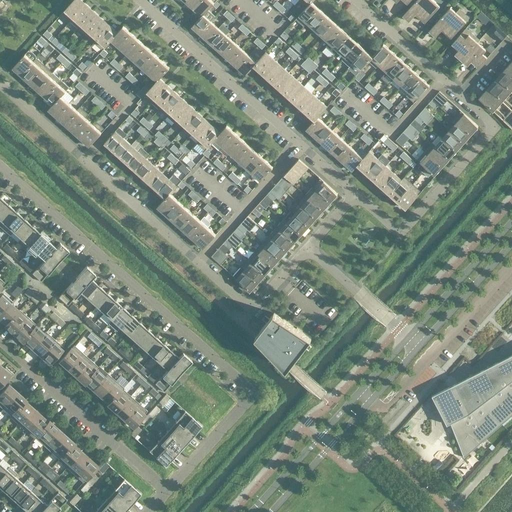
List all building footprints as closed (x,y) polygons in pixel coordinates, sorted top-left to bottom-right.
[(73,0),(61,13),(70,21),(86,4),(81,0),(73,0)] [(186,0),(185,2),(193,9),(201,0),(186,0)] [(201,0),(193,9),(201,16),(203,14),(203,15),(208,10),(212,5),(216,1),(216,0),(201,0)] [(416,0),(403,16),(409,21),(416,14),(425,22),(440,6),(433,0),(416,0)] [(277,1),(273,5),(278,9),(281,5),(277,1)] [(307,7),(295,19),(303,26),(319,9),(312,2),(311,2),(307,7)] [(86,4),(70,21),(78,28),(94,11),(86,4)] [(286,9),(281,5),(278,9),(282,13),(286,9)] [(429,31),(435,37),(442,30),(451,38),(466,21),(450,7),(429,31)] [(319,9),(303,26),(304,27),(307,23),(314,30),(327,16),(319,9)] [(192,27),(200,34),(211,21),(215,16),(208,10),(203,15),(203,14),(201,16),(192,27)] [(94,11),(78,28),(86,35),(102,18),(94,11)] [(327,16),(314,30),(322,36),(334,22),(327,16)] [(102,18),(86,35),(86,36),(89,32),(97,39),(94,42),(94,43),(110,25),(102,18)] [(211,21),(200,34),(207,41),(218,28),(211,21)] [(334,22),(322,36),(329,43),(342,29),(334,22)] [(218,28),(207,41),(215,47),(226,35),(230,30),(222,24),(218,28)] [(507,35),(494,24),(488,31),(501,42),(507,35)] [(110,25),(94,43),(102,50),(103,49),(111,40),(118,32),(110,25)] [(123,26),(118,32),(111,40),(119,47),(131,33),(123,26)] [(466,28),(452,44),(459,50),(455,54),(461,60),(479,40),(466,28)] [(342,29),(329,43),(337,50),(349,36),(342,29)] [(52,35),(47,30),(43,34),(48,39),(52,35)] [(281,35),(285,40),(289,36),(284,31),(281,35)] [(131,33),(119,47),(126,54),(139,40),(131,33)] [(226,35),(215,47),(222,54),(234,42),(226,35)] [(47,41),(41,36),(37,40),(43,45),(47,41)] [(349,36),(337,50),(345,57),(357,43),(349,36)] [(60,42),(55,37),(51,42),(57,46),(60,42)] [(279,46),(283,42),(279,38),(275,42),(279,46)] [(139,40),(126,54),(134,61),(146,47),(139,40)] [(479,40),(461,60),(468,66),(472,61),(478,67),(487,58),(482,53),(486,50),(478,42),(480,40),(479,40)] [(292,45),(297,50),(300,46),(295,41),(292,45)] [(234,42),(222,54),(230,61),(241,48),(234,42)] [(342,60),(349,67),(365,50),(357,43),(345,57),(342,60)] [(55,49),(49,44),(46,48),(51,53),(55,49)] [(383,44),(372,56),(372,57),(371,58),(369,61),(376,68),(379,65),(391,51),(383,44)] [(301,54),(305,50),(300,46),(297,50),(301,54)] [(71,52),(66,47),(62,51),(67,56),(71,52)] [(146,47),(134,61),(141,67),(154,54),(153,53),(146,47)] [(298,55),(289,47),(286,51),(295,59),(298,55)] [(241,48),(230,61),(238,68),(249,55),(241,48)] [(103,49),(102,50),(100,53),(104,57),(108,53),(103,49)] [(20,75),(21,75),(37,58),(36,57),(36,56),(35,55),(32,52),(30,51),(29,51),(28,50),(25,54),(12,68),(20,75)] [(365,50),(349,67),(348,68),(356,75),(358,73),(369,61),(371,58),(372,57),(372,56),(365,50)] [(391,51),(379,65),(386,72),(399,58),(391,51)] [(76,57),(71,52),(67,56),(73,61),(76,57)] [(265,52),(256,62),(253,66),(254,66),(261,73),(273,59),(265,52)] [(65,58),(60,54),(57,58),(62,62),(65,58)] [(154,54),(141,67),(149,74),(161,60),(154,54)] [(249,55),(238,68),(246,75),(254,66),(253,66),(256,62),(249,55)] [(309,65),(313,61),(308,57),(305,61),(309,65)] [(37,58),(21,75),(21,76),(29,82),(29,83),(45,65),(37,58)] [(67,67),(71,63),(65,58),(62,62),(67,67)] [(118,62),(114,58),(110,63),(115,67),(118,62)] [(399,58),(386,72),(381,78),(389,85),(394,79),(407,65),(399,58)] [(273,59),(261,73),(269,80),(282,66),(273,59)] [(161,60),(149,74),(156,81),(157,81),(160,78),(164,74),(169,68),(169,67),(162,61),(161,60)] [(305,69),(309,65),(305,61),(301,65),(305,69)] [(318,66),(313,61),(309,65),(313,69),(314,70),(318,66)] [(88,67),(82,62),(78,66),(84,71),(88,67)] [(123,67),(118,62),(115,67),(119,71),(123,67)] [(45,65),(29,83),(30,83),(37,89),(37,90),(53,72),(45,65)] [(313,69),(309,65),(305,69),(310,73),(313,69)] [(407,65),(394,79),(402,85),(414,72),(407,65)] [(282,66),(269,80),(276,86),(289,72),(282,66)] [(82,73),(76,68),(73,72),(78,77),(82,73)] [(326,68),(322,72),(327,77),(330,73),(326,68)] [(511,75),(505,69),(496,79),(511,92),(511,75)] [(53,72),(37,90),(45,97),(61,80),(53,72)] [(134,76),(129,72),(125,76),(130,80),(134,76)] [(289,72),(276,86),(284,93),(296,79),(289,72)] [(414,72),(402,85),(409,92),(406,95),(406,96),(422,78),(414,72)] [(332,81),(335,77),(330,73),(327,77),(332,81)] [(358,81),(362,77),(358,73),(356,75),(354,77),(358,81)] [(324,79),(320,75),(316,79),(320,83),(324,79)] [(138,80),(134,76),(130,80),(134,85),(138,80)] [(156,81),(149,90),(147,92),(155,99),(167,85),(160,78),(157,81),(156,81)] [(422,78),(406,96),(414,103),(430,85),(422,78)] [(296,79),(284,93),(291,100),(304,86),(296,79)] [(329,83),(324,79),(320,83),(325,87),(329,83)] [(511,92),(496,79),(487,89),(511,110),(511,92)] [(45,98),(53,104),(61,96),(66,91),(69,87),(61,80),(45,97),(45,98)] [(84,86),(79,82),(75,86),(80,90),(84,86)] [(342,90),(346,86),(341,82),(337,86),(342,90)] [(368,83),(365,87),(369,91),(373,87),(368,83)] [(159,109),(175,92),(174,91),(168,85),(167,85),(155,99),(152,102),(159,109)] [(86,95),(89,91),(84,86),(80,90),(86,95)] [(144,86),(140,90),(145,94),(147,92),(149,90),(144,86)] [(304,86),(291,100),(299,107),(311,93),(304,86)] [(374,95),(377,91),(373,87),(369,91),(374,95)] [(335,89),(332,93),(336,97),(340,93),(335,89)] [(511,110),(487,89),(479,98),(504,121),(508,124),(511,127),(511,110)] [(145,94),(140,90),(136,94),(141,98),(145,94)] [(53,104),(49,109),(48,110),(56,117),(57,117),(69,103),(74,98),(66,91),(61,96),(53,104)] [(175,92),(159,109),(167,116),(182,99),(182,98),(175,92)] [(448,99),(440,92),(432,100),(439,106),(441,108),(448,99)] [(311,93),(299,107),(306,114),(319,100),(311,93)] [(96,105),(100,101),(95,96),(91,100),(96,105)] [(384,97),(380,101),(384,105),(388,100),(384,97)] [(182,99),(167,116),(174,123),(177,119),(190,105),(183,99),(182,99)] [(319,100),(306,114),(314,120),(317,117),(318,117),(327,107),(319,100)] [(393,105),(388,100),(384,105),(389,109),(393,105)] [(439,106),(432,100),(429,103),(436,109),(439,106)] [(105,105),(100,101),(96,105),(102,110),(105,105)] [(69,103),(57,117),(64,124),(80,107),(80,106),(77,110),(69,103)] [(190,105),(177,119),(185,126),(198,112),(197,112),(190,106),(190,105)] [(80,107),(64,124),(65,125),(72,131),(88,114),(80,107)] [(140,112),(135,108),(131,113),(135,117),(140,112)] [(425,108),(417,116),(424,122),(427,124),(434,116),(425,108)] [(117,115),(111,110),(107,115),(113,120),(117,115)] [(399,110),(395,114),(400,118),(403,114),(399,110)] [(461,111),(453,119),(470,135),(478,126),(461,111)] [(198,112),(185,126),(193,133),(205,119),(198,113),(198,112)] [(88,114),(72,131),(73,132),(80,138),(81,139),(96,121),(93,124),(85,118),(89,114),(88,114)] [(133,119),(129,115),(125,120),(129,123),(133,119)] [(424,122),(417,116),(410,124),(419,132),(423,128),(421,125),(424,122)] [(148,121),(143,117),(139,121),(144,125),(148,121)] [(314,120),(306,129),(314,136),(325,124),(318,117),(317,117),(314,120)] [(205,119),(193,133),(200,139),(197,143),(213,126),(212,125),(206,119),(205,119)] [(470,135),(453,119),(446,127),(463,143),(470,135)] [(96,121),(81,139),(88,145),(89,146),(105,129),(96,121)] [(153,126),(148,121),(144,125),(149,130),(153,126)] [(325,124),(314,136),(321,143),(333,131),(325,124)] [(419,132),(410,124),(403,132),(409,138),(412,140),(419,132)] [(227,125),(220,132),(221,133),(214,139),(215,140),(222,146),(235,132),(234,132),(227,126),(227,125)] [(213,126),(197,143),(205,150),(207,149),(215,140),(214,139),(221,133),(220,132),(213,126)] [(119,127),(104,143),(105,144),(112,150),(123,138),(127,134),(119,127)] [(463,143),(446,127),(449,131),(442,138),(456,151),(463,143)] [(148,140),(152,136),(145,129),(141,133),(148,140)] [(158,130),(155,135),(157,137),(160,139),(163,135),(158,130)] [(333,131),(321,143),(329,150),(340,138),(333,131)] [(235,132),(222,146),(230,153),(242,139),(241,138),(235,133),(235,132)] [(402,146),(409,138),(403,132),(395,140),(402,146)] [(168,139),(163,135),(160,139),(162,141),(164,143),(168,139)] [(123,138),(112,150),(113,151),(119,157),(120,157),(131,145),(123,138)] [(340,138),(329,150),(337,157),(348,144),(340,138)] [(392,142),(387,138),(383,142),(389,146),(392,142)] [(456,151),(442,138),(435,146),(432,143),(431,143),(449,159),(456,151)] [(242,139),(230,153),(237,160),(250,146),(249,146),(242,139)] [(397,147),(393,143),(392,142),(389,146),(394,151),(397,147)] [(449,159),(431,143),(424,151),(441,167),(449,159)] [(175,153),(178,148),(174,144),(170,148),(175,153)] [(348,144),(337,157),(344,164),(355,151),(348,144)] [(131,145),(120,157),(120,158),(127,164),(138,151),(131,145)] [(250,146),(237,160),(245,167),(257,153),(257,152),(250,146)] [(142,148),(138,151),(127,164),(128,164),(134,170),(135,171),(146,158),(149,154),(142,148)] [(183,153),(178,148),(175,153),(180,157),(183,153)] [(211,153),(207,149),(205,150),(203,153),(207,157),(211,153)] [(355,151),(344,164),(352,171),(357,165),(363,158),(355,151)] [(369,151),(363,158),(357,165),(365,172),(377,158),(369,151)] [(441,167),(424,151),(417,160),(421,164),(426,169),(431,173),(432,173),(434,175),(441,167)] [(408,156),(403,152),(400,156),(405,160),(408,156)] [(257,153),(245,167),(252,174),(265,160),(264,159),(258,153),(257,153)] [(377,158),(365,172),(373,180),(386,166),(389,161),(381,154),(377,158)] [(410,165),(414,161),(408,156),(405,160),(410,165)] [(146,158),(135,171),(142,177),(142,178),(154,165),(146,158)] [(218,166),(221,162),(217,158),(213,162),(218,166)] [(308,167),(299,159),(291,167),(301,176),(308,167)] [(196,164),(191,160),(187,164),(192,168),(196,164)] [(265,160),(252,174),(260,181),(273,167),(272,166),(265,160)] [(226,166),(221,162),(218,166),(222,171),(226,166)] [(426,169),(421,164),(418,168),(423,173),(426,169)] [(154,165),(142,178),(143,178),(150,184),(161,172),(154,165)] [(386,166),(373,180),(381,187),(394,173),(386,166)] [(190,171),(186,167),(182,171),(187,175),(190,171)] [(301,176),(291,167),(284,175),(293,184),(301,176)] [(431,173),(426,169),(423,173),(428,177),(431,173)] [(161,172),(150,184),(150,185),(157,191),(158,191),(169,179),(161,172)] [(237,176),(232,172),(228,176),(233,180),(237,176)] [(158,192),(165,198),(170,193),(177,186),(176,186),(177,185),(181,180),(173,173),(169,179),(158,191),(158,192)] [(394,173),(381,187),(389,194),(405,177),(404,176),(401,180),(394,173)] [(286,192),(293,184),(284,175),(277,183),(286,192)] [(241,180),(237,176),(233,180),(237,184),(241,180)] [(405,177),(389,194),(397,201),(413,184),(405,177)] [(320,178),(312,187),(330,202),(337,195),(338,194),(320,178)] [(186,185),(181,180),(177,185),(182,189),(186,185)] [(286,192),(277,183),(269,191),(276,197),(279,200),(286,192)] [(413,184),(397,201),(406,209),(421,191),(413,184)] [(252,190),(247,186),(244,190),(248,194),(252,190)] [(330,202),(312,187),(305,195),(323,210),(330,203),(330,202)] [(193,198),(196,194),(192,190),(188,194),(193,198)] [(272,201),(276,197),(269,191),(262,200),(271,207),(274,203),(272,201)] [(165,198),(161,202),(157,207),(164,213),(165,214),(177,200),(170,193),(165,198)] [(197,202),(201,198),(196,194),(193,198),(197,202)] [(323,210),(305,195),(298,203),(316,218),(322,211),(323,210)] [(177,200),(165,214),(172,220),(173,221),(185,207),(177,200)] [(271,207),(262,200),(259,203),(265,209),(268,205),(270,207),(271,207)] [(316,218),(298,203),(291,211),(308,226),(309,226),(315,219),(316,218)] [(8,204),(0,212),(0,226),(1,228),(16,211),(8,204)] [(212,208),(207,204),(203,208),(208,212),(212,208)] [(185,207),(173,221),(180,227),(193,214),(185,207)] [(261,213),(259,211),(255,207),(252,211),(258,217),(261,213)] [(16,211),(1,228),(9,235),(24,218),(16,211)] [(308,226),(291,211),(284,219),(301,234),(308,227),(308,226)] [(193,214),(180,227),(181,228),(187,234),(188,234),(200,220),(193,214)] [(257,223),(251,219),(248,215),(241,224),(247,230),(249,232),(257,223)] [(201,220),(209,224),(211,220),(204,216),(201,220)] [(227,222),(222,217),(219,222),(223,226),(227,222)] [(24,218),(9,235),(17,242),(32,226),(24,218)] [(301,234),(284,219),(276,227),(294,243),(294,242),(301,235),(301,234)] [(200,220),(188,234),(188,235),(195,241),(208,227),(200,220)] [(244,233),(247,230),(241,224),(233,232),(241,239),(246,235),(244,233)] [(32,226),(17,242),(25,249),(40,233),(32,226)] [(208,227),(195,241),(202,247),(203,248),(216,234),(208,227)] [(294,243),(276,227),(269,235),(287,251),(287,250),(293,243),(294,243)] [(242,240),(241,239),(233,232),(226,240),(230,243),(235,248),(242,240)] [(40,233),(25,249),(33,257),(48,240),(40,233)] [(287,251),(269,235),(262,243),(279,259),(280,258),(286,251),(287,251)] [(48,240),(33,257),(41,264),(44,260),(45,260),(56,247),(48,240)] [(44,260),(41,264),(49,272),(69,250),(60,242),(56,247),(45,260),(44,260)] [(279,259),(262,243),(255,251),(272,267),(272,266),(279,259)] [(6,244),(3,247),(8,252),(11,249),(6,244)] [(211,256),(221,265),(228,257),(218,248),(211,256)] [(17,254),(11,249),(8,252),(14,257),(17,254)] [(272,267),(255,251),(247,259),(265,275),(265,274),(272,267)] [(9,260),(4,255),(1,259),(6,263),(9,260)] [(22,258),(19,262),(24,267),(28,263),(22,258)] [(265,275),(247,259),(240,267),(258,283),(258,282),(264,275),(265,275)] [(12,268),(15,265),(9,260),(6,263),(12,268)] [(33,268),(28,263),(24,267),(30,272),(33,268)] [(69,284),(65,289),(74,297),(80,292),(79,291),(90,278),(91,279),(95,274),(85,266),(79,274),(69,284)] [(257,283),(258,283),(240,267),(232,275),(250,291),(257,283)] [(24,273),(20,269),(15,275),(19,279),(24,273)] [(79,291),(80,292),(87,298),(99,285),(91,279),(90,278),(79,291)] [(99,285),(87,298),(95,306),(107,293),(99,285)] [(34,294),(28,289),(24,293),(30,298),(34,294)] [(0,314),(12,301),(3,293),(0,296),(0,314)] [(107,293),(95,306),(103,313),(115,300),(107,293)] [(40,300),(34,294),(30,298),(36,304),(40,300)] [(115,300),(103,313),(111,320),(123,307),(115,300)] [(12,301),(0,314),(0,319),(6,325),(20,310),(19,309),(18,310),(11,303),(12,301)] [(51,310),(44,304),(41,308),(47,314),(51,310)] [(73,304),(69,307),(75,312),(78,308),(73,304)] [(123,307),(111,320),(119,327),(131,314),(123,307)] [(84,313),(78,308),(75,312),(80,317),(84,313)] [(6,325),(5,326),(14,334),(28,317),(20,310),(6,325)] [(55,321),(59,317),(53,312),(49,316),(55,321)] [(289,323),(274,313),(260,331),(254,339),(287,369),(293,361),(305,346),(308,341),(312,337),(310,336),(297,327),(293,332),(286,326),(289,323)] [(131,314),(119,327),(127,334),(139,321),(131,314)] [(28,317),(14,334),(23,341),(23,340),(37,325),(28,317)] [(65,323),(59,317),(55,321),(61,327),(65,323)] [(89,318),(85,322),(91,326),(94,323),(89,318)] [(139,321),(127,334),(136,342),(147,329),(139,321)] [(100,328),(94,323),(91,326),(96,331),(100,328)] [(81,324),(76,330),(80,334),(85,328),(81,324)] [(23,340),(32,348),(46,332),(46,331),(44,333),(36,326),(37,325),(23,340)] [(147,329),(136,342),(144,349),(155,336),(147,329)] [(46,332),(32,348),(40,355),(54,339),(46,332)] [(93,341),(96,337),(90,332),(87,336),(93,341)] [(105,332),(102,336),(107,341),(110,337),(105,332)] [(155,336),(144,349),(152,356),(163,343),(155,336)] [(98,346),(101,342),(96,337),(93,341),(98,346)] [(116,342),(110,337),(107,341),(113,346),(116,342)] [(54,339),(40,355),(43,358),(41,360),(49,367),(56,359),(54,357),(63,347),(54,339)] [(163,343),(152,356),(160,363),(171,350),(163,343)] [(74,345),(59,361),(68,369),(82,352),(74,345)] [(109,355),(112,352),(107,347),(103,350),(109,355)] [(121,347),(118,350),(123,355),(127,352),(121,347)] [(171,350),(160,363),(167,370),(168,371),(179,358),(179,357),(171,350)] [(82,352),(68,369),(76,376),(90,360),(82,352)] [(117,357),(112,352),(109,355),(114,360),(117,357)] [(132,357),(127,352),(123,355),(129,360),(132,357)] [(168,371),(167,370),(162,376),(171,384),(192,360),(183,353),(179,357),(179,358),(168,371)] [(511,414),(511,354),(438,392),(432,396),(447,425),(450,423),(464,458),(511,414)] [(90,360),(76,376),(84,384),(85,383),(85,382),(99,366),(99,365),(98,366),(90,360)] [(128,366),(123,361),(119,365),(125,370),(128,366)] [(140,370),(143,366),(137,361),(134,365),(140,370)] [(0,367),(0,385),(4,380),(6,382),(13,374),(5,367),(4,368),(1,366),(0,367)] [(85,382),(85,383),(93,389),(107,373),(99,366),(85,382)] [(134,371),(128,366),(125,370),(130,375),(134,371)] [(148,371),(143,366),(140,370),(145,375),(148,371)] [(107,373),(93,389),(101,397),(115,380),(107,373)] [(153,382),(156,378),(151,373),(148,377),(153,382)] [(144,381),(139,376),(136,379),(141,384),(144,381)] [(115,380),(101,397),(108,403),(109,404),(123,387),(115,380)] [(146,389),(150,386),(144,381),(141,384),(146,389)] [(9,385),(0,394),(0,405),(3,408),(17,392),(9,385)] [(109,404),(108,403),(107,404),(116,412),(131,396),(123,389),(124,388),(123,387),(109,404)] [(152,388),(149,391),(155,396),(158,393),(152,388)] [(17,392),(3,408),(10,415),(9,416),(10,417),(25,400),(25,401),(26,400),(17,392)] [(163,405),(170,397),(166,394),(159,402),(163,405)] [(131,396),(116,412),(124,419),(139,403),(131,396)] [(25,400),(10,417),(18,424),(33,408),(25,401),(25,400)] [(139,403),(124,419),(132,427),(147,410),(139,403)] [(159,410),(155,406),(148,414),(152,417),(159,410)] [(33,408),(18,424),(26,431),(41,415),(33,408)] [(184,410),(176,421),(192,435),(201,425),(184,410)] [(145,425),(152,417),(148,414),(141,421),(145,425)] [(41,415),(26,431),(34,438),(49,422),(48,421),(41,415)] [(49,422),(34,438),(35,439),(35,438),(43,445),(58,428),(49,421),(48,421),(49,422)] [(176,421),(167,431),(183,445),(192,435),(176,421)] [(137,426),(130,434),(134,437),(141,429),(137,426)] [(58,428),(43,445),(51,452),(66,436),(58,428)] [(167,431),(158,441),(174,455),(183,445),(167,431)] [(66,436),(51,452),(59,459),(58,460),(73,444),(74,443),(66,436)] [(11,437),(8,440),(13,445),(17,442),(11,437)] [(158,441),(149,451),(165,465),(174,455),(158,441)] [(22,446),(17,442),(13,445),(19,450),(22,446)] [(73,444),(58,460),(66,467),(81,451),(73,444)] [(18,456),(13,451),(10,455),(15,460),(18,456)] [(30,460),(33,456),(27,451),(24,455),(30,460)] [(81,451),(66,467),(67,468),(70,464),(77,471),(74,474),(89,458),(81,451)] [(24,461),(18,456),(15,460),(21,465),(24,461)] [(38,461),(33,456),(30,460),(35,464),(38,461)] [(89,458),(74,474),(83,482),(98,466),(89,458)] [(102,473),(109,465),(106,463),(105,462),(98,470),(102,473)] [(31,474),(34,471),(29,466),(26,469),(31,474)] [(44,466),(40,469),(46,474),(49,470),(44,466)] [(7,469),(0,476),(0,487),(3,490),(15,476),(7,469)] [(55,475),(49,470),(46,474),(51,479),(55,475)] [(40,475),(34,471),(31,474),(37,479),(40,475)] [(98,478),(94,474),(87,482),(91,485),(98,478)] [(15,476),(3,490),(11,497),(23,483),(15,476)] [(124,478),(114,488),(131,503),(140,493),(124,478)] [(51,485),(45,480),(42,484),(47,489),(51,485)] [(62,488),(65,485),(60,480),(56,484),(62,488)] [(84,493),(91,485),(87,482),(80,489),(84,493)] [(23,483),(11,497),(19,504),(31,491),(23,483)] [(56,490),(51,485),(47,489),(53,493),(56,490)] [(71,490),(65,485),(62,488),(67,493),(71,490)] [(114,488),(106,498),(121,511),(123,511),(131,503),(114,488)] [(31,491),(19,504),(27,511),(41,495),(39,498),(31,491)] [(80,497),(76,494),(69,502),(74,505),(80,497)] [(27,511),(40,511),(49,503),(49,502),(41,495),(27,511)] [(121,511),(106,498),(97,508),(101,511),(121,511)] [(40,511),(56,511),(60,508),(59,507),(57,509),(50,502),(52,500),(51,499),(49,502),(49,503),(40,511)]
